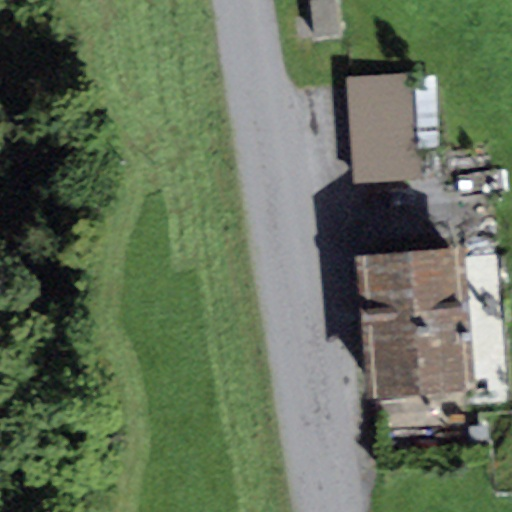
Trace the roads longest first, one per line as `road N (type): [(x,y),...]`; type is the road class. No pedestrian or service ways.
road 1 (unclassified): [(241,0),(298,424),(321,511)]
road 2 (unknown): [(511,223),(277,255)]
